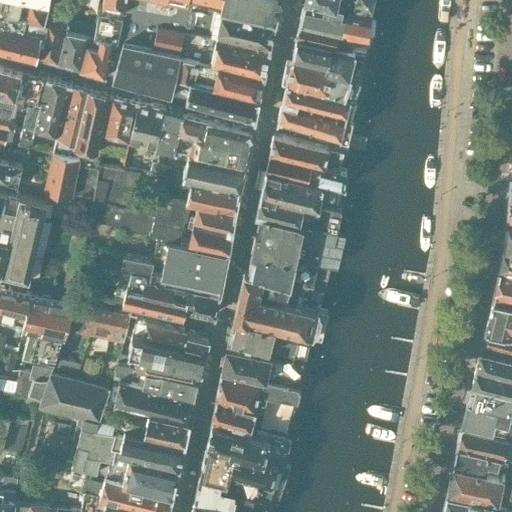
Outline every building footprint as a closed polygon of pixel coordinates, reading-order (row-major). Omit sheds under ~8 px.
[(0,44),(59,60),(66,27),(68,18),(47,13),(50,0),(30,0),(27,13),(25,24),(0,19),(0,44)] [(0,0),(0,7),(27,13),(30,0),(0,0)] [(132,0),(131,14),(175,23),(186,25),(203,29),(209,4),(222,7),(223,6),(276,18),(276,17),(275,16),(279,0),(132,0)] [(373,6),(372,6),(355,2),(354,7),(337,3),(337,4),(320,0),(304,0),(299,22),(340,30),(363,34),(369,35),(372,15),(371,15),(373,6)] [(270,45),(276,18),(223,6),(222,7),(209,4),(203,29),(217,32),(224,33),(270,45)] [(27,13),(0,7),(0,19),(25,24),(27,13)] [(96,69),(109,11),(100,9),(95,33),(101,34),(98,43),(87,41),(82,66),(96,69)] [(124,14),(109,11),(96,69),(106,72),(114,37),(118,38),(124,14)] [(186,25),(175,23),(131,14),(125,37),(137,39),(154,43),(156,43),(181,49),(186,25)] [(362,38),(363,34),(340,30),(299,22),(297,33),(352,46),(354,37),(362,38)] [(224,33),(217,32),(203,29),(186,25),(181,49),(180,51),(212,59),(264,74),(270,45),(224,33)] [(82,66),(87,41),(90,32),(66,27),(59,60),(82,66)] [(370,49),(369,48),(357,47),(352,46),(297,33),(293,53),(316,58),(327,60),(326,66),(358,75),(360,75),(370,49)] [(115,68),(113,74),(127,78),(147,84),(171,91),(174,81),(176,73),(180,51),(181,49),(156,43),(154,43),(137,39),(125,37),(115,68)] [(260,95),(264,74),(212,59),(180,51),(176,73),(194,78),(198,63),(209,66),(209,69),(217,71),(214,83),(260,95)] [(327,60),(316,58),(315,61),(292,56),(287,79),(351,94),(358,75),(326,66),(327,60)] [(44,73),(0,59),(0,73),(41,85),(44,73)] [(38,97),(41,85),(0,73),(0,87),(30,95),(38,97)] [(31,143),(48,74),(44,73),(41,85),(38,97),(30,95),(26,111),(23,125),(19,140),(31,143)] [(58,134),(72,80),(48,73),(48,74),(31,143),(49,148),(48,154),(53,155),(54,149),(58,134)] [(174,81),(171,91),(187,95),(228,107),(255,114),(260,95),(214,83),(194,78),(176,73),(174,81)] [(341,133),(351,94),(287,79),(278,117),(341,133)] [(69,136),(82,83),(72,80),(58,134),(69,136)] [(78,143),(91,85),(82,83),(69,136),(76,138),(75,142),(78,143)] [(97,148),(109,90),(91,85),(78,143),(97,148)] [(0,104),(12,107),(26,111),(30,95),(0,87),(0,104)] [(130,137),(139,99),(112,91),(101,142),(99,156),(98,161),(124,165),(130,137)] [(143,140),(153,102),(139,99),(130,137),(143,140)] [(157,143),(166,106),(153,102),(143,140),(157,143)] [(26,111),(12,107),(0,104),(0,119),(16,124),(23,125),(26,111)] [(176,147),(179,131),(183,110),(166,106),(157,143),(176,147)] [(201,152),(208,117),(207,114),(199,112),(197,114),(183,110),(179,131),(196,134),(193,150),(201,152)] [(223,157),(231,122),(208,117),(201,152),(223,157)] [(0,119),(0,135),(2,136),(13,138),(19,140),(23,125),(16,124),(0,119)] [(250,127),(231,122),(223,157),(246,162),(253,132),(250,127)] [(331,146),(331,145),(284,134),(285,133),(282,132),(281,133),(274,131),(270,151),(266,167),(325,180),(346,185),(348,168),(339,166),(343,149),(331,146)] [(0,135),(0,155),(15,158),(23,160),(28,161),(31,151),(17,148),(16,150),(0,145),(0,144),(2,136),(0,135)] [(246,164),(246,162),(223,157),(201,152),(193,150),(176,147),(172,166),(184,169),(183,175),(240,187),(240,186),(245,164),(246,164)] [(74,192),(80,161),(81,155),(54,149),(53,155),(46,185),(74,192)] [(80,161),(74,192),(95,193),(98,165),(98,161),(99,156),(84,153),(82,161),(80,161)] [(23,160),(15,158),(0,155),(0,174),(19,179),(23,160)] [(228,247),(233,225),(209,219),(207,225),(193,222),(193,221),(156,212),(131,206),(134,193),(139,195),(141,185),(136,184),(139,168),(124,165),(98,161),(98,165),(95,193),(87,230),(89,230),(92,217),(169,235),(228,247)] [(320,203),(325,180),(266,167),(261,192),(304,202),(304,206),(318,209),(319,205),(323,206),(324,204),(320,203)] [(236,207),(240,187),(183,175),(176,173),(176,176),(160,173),(157,188),(192,197),(198,198),(236,207)] [(0,268),(31,276),(49,198),(0,186),(0,219),(13,223),(10,235),(0,232),(0,268)] [(233,223),(236,207),(198,198),(195,210),(192,209),(191,210),(191,213),(188,213),(192,197),(157,188),(153,188),(149,206),(157,208),(156,212),(193,221),(193,222),(207,225),(209,219),(233,225),(233,223)] [(339,207),(340,205),(324,201),(324,204),(323,206),(319,205),(318,209),(304,206),(304,202),(261,192),(257,210),(258,210),(258,209),(261,210),(261,211),(300,219),(304,220),(304,222),(337,230),(342,207),(339,207)] [(83,243),(90,208),(84,207),(80,227),(77,242),(83,243)] [(337,230),(304,222),(304,220),(300,219),(261,211),(257,230),(334,248),(341,250),(345,234),(337,233),(337,230)] [(341,250),(334,248),(257,230),(256,230),(252,248),(253,248),(249,268),(264,274),(290,281),(308,285),(313,285),(318,263),(337,267),(341,250)] [(220,290),(228,247),(169,235),(168,240),(155,237),(153,249),(166,252),(163,267),(153,265),(154,257),(125,251),(122,265),(150,272),(150,275),(220,290)] [(511,241),(504,239),(504,240),(505,240),(500,265),(511,267),(511,241)] [(215,312),(220,290),(150,275),(150,272),(122,265),(118,283),(127,285),(124,298),(189,315),(191,307),(203,310),(215,312)] [(511,267),(500,265),(494,290),(511,293),(511,267)] [(288,293),(290,281),(264,274),(249,268),(245,267),(241,284),(240,290),(297,302),(298,296),(288,293)] [(76,287),(79,273),(73,271),(70,285),(76,287)] [(31,291),(0,282),(0,301),(11,304),(10,307),(7,318),(23,323),(31,291)] [(297,302),(240,290),(234,316),(255,320),(255,319),(289,328),(313,332),(318,330),(322,313),(319,307),(297,302)] [(42,328),(50,296),(37,293),(29,325),(31,325),(42,328)] [(486,325),(486,326),(511,332),(511,298),(494,295),(493,294),(491,304),(486,325)] [(65,335),(67,329),(74,301),(50,296),(42,328),(31,325),(23,353),(35,356),(31,368),(47,372),(61,333),(65,335)] [(0,301),(0,316),(7,318),(10,307),(11,304),(0,301)] [(90,333),(96,306),(74,301),(67,329),(90,333)] [(110,338),(116,311),(96,306),(90,333),(110,338)] [(126,329),(130,314),(116,311),(110,338),(122,340),(126,329)] [(206,347),(170,338),(135,329),(138,316),(130,314),(126,329),(122,340),(121,345),(122,345),(123,344),(202,363),(206,347)] [(170,338),(173,324),(138,316),(135,329),(170,338)] [(288,336),(289,328),(255,319),(255,320),(234,316),(229,338),(292,353),(295,338),(288,336)] [(209,333),(173,324),(170,338),(206,347),(209,333)] [(511,332),(486,326),(481,342),(511,349),(511,332)] [(123,344),(122,345),(115,370),(132,374),(135,362),(199,376),(202,363),(123,344)] [(227,345),(222,368),(301,383),(305,360),(227,345)] [(511,372),(511,353),(481,346),(476,364),(511,372)] [(5,348),(2,364),(14,367),(17,351),(5,348)] [(195,392),(199,376),(135,362),(132,374),(142,377),(144,368),(153,370),(151,380),(153,380),(153,382),(195,392)] [(511,372),(476,364),(472,381),(511,390),(511,372)] [(30,375),(31,368),(20,366),(15,391),(24,393),(30,375)] [(264,391),(298,398),(302,384),(301,383),(222,368),(217,395),(256,403),(260,385),(265,386),(264,391)] [(35,375),(27,399),(51,405),(85,413),(95,415),(100,417),(103,403),(106,395),(110,380),(100,377),(99,382),(52,369),(49,376),(35,375)] [(190,415),(195,392),(153,382),(153,380),(151,380),(142,377),(132,374),(115,370),(114,376),(119,377),(114,397),(149,406),(190,415)] [(511,390),(472,381),(468,396),(511,408),(506,428),(511,429),(511,390)] [(252,426),(256,403),(217,395),(213,416),(252,426)] [(511,408),(468,396),(463,418),(506,428),(511,408)] [(188,424),(190,415),(149,406),(147,414),(147,416),(116,409),(113,420),(185,437),(188,426),(188,424)] [(75,453),(73,463),(106,471),(173,489),(177,474),(180,459),(121,444),(122,438),(118,437),(119,430),(98,426),(100,417),(95,415),(85,413),(78,442),(77,447),(75,453)] [(18,449),(25,418),(10,415),(3,446),(18,449)] [(180,459),(185,437),(113,420),(100,417),(98,426),(119,430),(118,437),(122,438),(121,444),(180,459)] [(283,462),(288,435),(258,428),(257,432),(212,420),(206,446),(283,462)] [(511,444),(511,439),(511,434),(461,422),(457,441),(511,455),(511,444)] [(511,472),(511,455),(457,441),(456,442),(457,442),(457,443),(456,447),(456,446),(456,447),(455,447),(455,448),(456,448),(454,459),(453,459),(453,460),(505,471),(511,472)] [(276,482),(283,462),(206,446),(201,471),(239,481),(237,488),(247,490),(246,491),(271,498),(276,482)] [(511,472),(505,471),(453,460),(453,461),(454,461),(452,468),(451,468),(451,469),(451,470),(449,480),(448,480),(448,482),(449,482),(448,485),(511,500),(511,472)] [(173,489),(106,471),(102,482),(100,482),(97,478),(89,476),(85,478),(84,485),(85,487),(85,488),(101,491),(100,493),(168,509),(173,489)] [(250,509),(262,511),(267,511),(271,498),(246,491),(247,490),(237,488),(239,481),(201,471),(196,495),(250,507),(250,509)] [(442,511),(511,511),(511,500),(448,485),(448,486),(447,486),(447,488),(442,511)] [(0,511),(13,511),(15,499),(16,490),(0,488),(0,511)] [(101,491),(85,488),(80,511),(90,511),(91,510),(101,511),(167,511),(168,509),(100,493),(101,491)] [(262,511),(250,509),(250,507),(196,495),(191,511),(262,511)] [(29,511),(31,501),(15,499),(13,511),(29,511)] [(56,511),(57,504),(31,501),(29,511),(56,511)]
